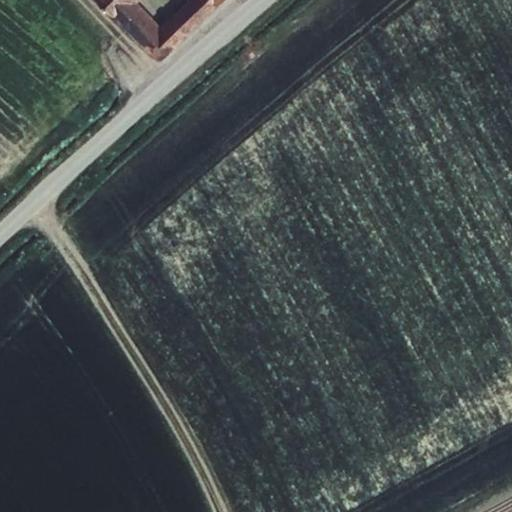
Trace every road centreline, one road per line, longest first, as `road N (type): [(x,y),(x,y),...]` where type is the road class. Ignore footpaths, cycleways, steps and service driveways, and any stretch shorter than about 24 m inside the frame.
road 1 (track): [(222,511),(187,436),(34,204)]
road 2 (unclassified): [(263,0),(0,236)]
